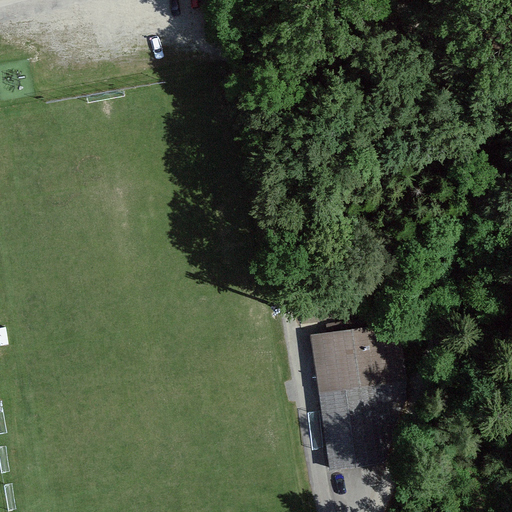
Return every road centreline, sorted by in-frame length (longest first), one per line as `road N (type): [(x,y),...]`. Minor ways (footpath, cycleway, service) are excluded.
road 1 (residential): [(381,511),(489,159),(464,95),(389,0)]
road 2 (track): [(324,511),(266,198),(258,107),(276,0)]
road 3 (track): [(489,159),(511,28)]
